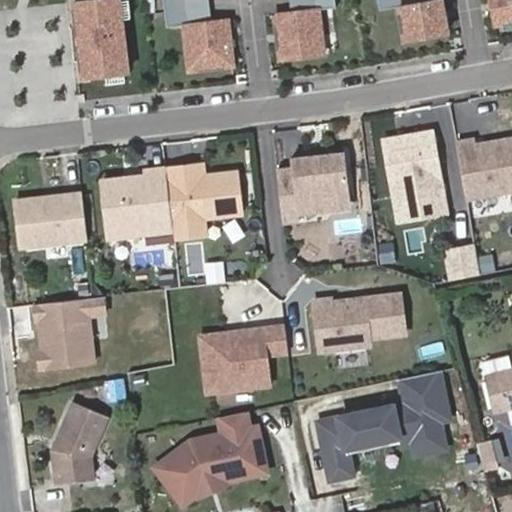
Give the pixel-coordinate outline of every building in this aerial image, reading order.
[(128,71),(119,0),(90,0),(74,2),(76,19),(86,18),(91,58),(81,59),(83,77),(128,71)] [(163,0),(167,27),(185,25),(181,0),(163,0)] [(212,22),(209,0),(181,0),(185,25),(212,22)] [(317,0),(289,0),(291,13),(319,10),(317,0)] [(337,8),(335,0),(317,0),(319,10),(337,8)] [(400,11),(398,0),(378,0),(381,14),(400,11)] [(428,6),(427,0),(398,0),(400,11),(428,6)] [(511,24),(511,0),(491,0),(497,27),(511,24)] [(449,36),(443,3),(428,6),(400,11),(406,44),(449,36)] [(291,13),(276,15),(281,59),(323,55),(319,10),(291,13)] [(91,58),(86,18),(76,19),(81,59),(91,58)] [(212,22),(185,25),(190,70),(233,65),(227,20),(212,22)] [(440,200),(428,135),(379,143),(390,209),(440,200)] [(511,194),(511,141),(470,149),(469,143),(452,146),(462,203),(511,194)] [(348,205),(343,155),(289,162),(290,171),(275,173),(281,226),(297,224),(296,211),(348,205)] [(204,178),(203,166),(182,169),(184,181),(204,178)] [(243,216),(237,174),(204,178),(184,181),(182,169),(166,171),(175,242),(207,238),(205,221),(243,216)] [(164,235),(156,172),(136,175),(137,181),(93,187),(100,243),(164,235)] [(88,244),(81,197),(15,206),(21,253),(88,244)] [(469,211),(446,212),(447,238),(470,237),(469,211)] [(378,240),(378,261),(393,261),(393,240),(378,240)] [(447,289),(476,284),(471,255),(442,260),(447,289)] [(203,290),(219,289),(217,266),(201,267),(203,290)] [(333,306),(316,309),(325,359),(374,350),(373,343),(409,337),(402,298),(334,310),(333,306)] [(110,300),(41,308),(48,371),(102,365),(97,317),(112,316),(110,300)] [(277,392),(272,361),(293,358),(288,331),(204,346),(214,403),(277,392)] [(136,397),(134,379),(119,380),(121,399),(136,397)] [(413,387),(417,411),(330,429),(336,458),(422,441),(423,448),(426,463),(455,457),(450,430),(459,428),(450,380),(413,387)] [(505,417),(511,415),(511,409),(506,381),(496,383),(505,417)] [(101,460),(118,420),(83,405),(62,454),(66,488),(103,483),(101,460)] [(259,417),(233,422),(237,439),(209,445),(175,470),(198,501),(224,482),(270,472),(259,417)] [(422,441),(336,458),(341,486),(363,482),(359,461),(423,448),(422,441)] [(486,448),(492,469),(507,465),(502,445),(486,448)] [(494,477),(509,474),(507,465),(492,469),(494,477)]
